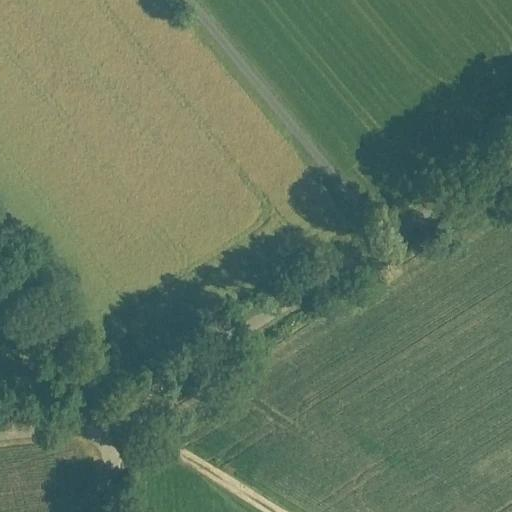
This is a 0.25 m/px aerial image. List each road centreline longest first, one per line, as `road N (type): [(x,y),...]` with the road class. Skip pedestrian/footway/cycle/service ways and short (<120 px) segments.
road 1 (residential): [(511,157),(104,424)]
road 2 (track): [(384,237),(187,0)]
road 3 (track): [(279,511),(163,444),(104,424)]
road 4 (residential): [(104,424),(0,294)]
